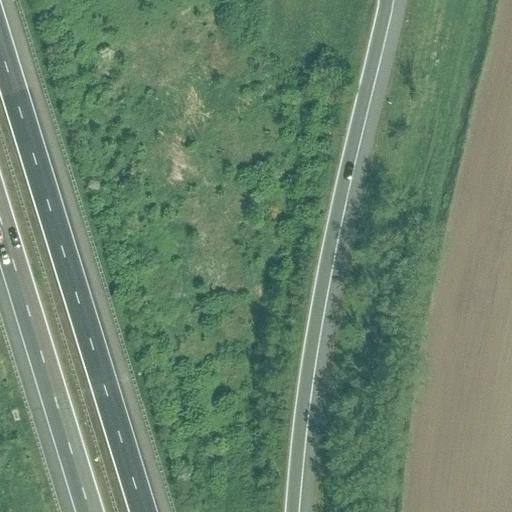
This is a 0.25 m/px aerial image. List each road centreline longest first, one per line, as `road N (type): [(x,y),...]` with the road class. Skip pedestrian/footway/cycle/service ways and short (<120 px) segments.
road 1 (motorway): [(292,511),(321,292),(387,0)]
road 2 (motorway): [(142,511),(0,49)]
road 3 (motorway): [(0,223),(89,511)]
